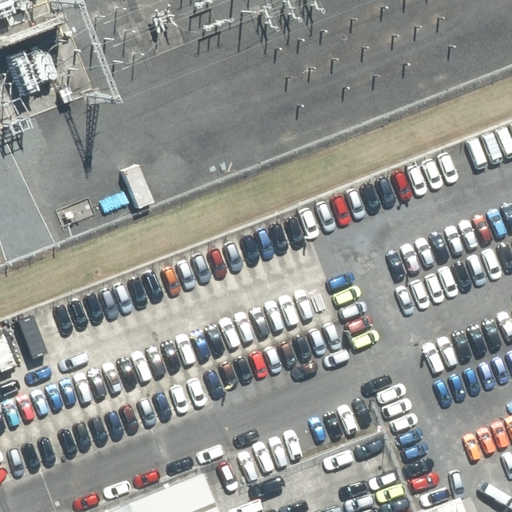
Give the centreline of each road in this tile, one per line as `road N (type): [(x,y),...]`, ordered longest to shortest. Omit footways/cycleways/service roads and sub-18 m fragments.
road 1 (unknown): [(358,244),(0,385)]
road 2 (unknown): [(358,244),(511,182)]
road 3 (unknown): [(511,278),(421,316),(393,339)]
road 4 (unknown): [(433,423),(467,502),(511,491)]
